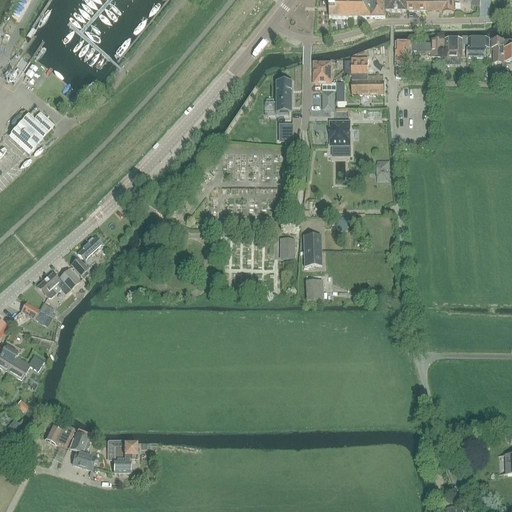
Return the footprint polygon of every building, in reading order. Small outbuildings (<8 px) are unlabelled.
[(329,1),(329,19),(370,19),(369,1),(360,1),(359,0),(336,0),(336,1),(329,1)] [(369,0),(369,1),(370,19),(385,19),(384,0),(369,0)] [(406,13),(406,1),(402,1),(402,0),(388,0),(389,1),(385,1),(385,13),(406,13)] [(426,12),(426,0),(406,0),(407,12),(426,12)] [(442,14),(453,14),(453,0),(431,0),(431,1),(426,1),(427,12),(443,12),(442,14)] [(467,41),(467,52),(467,60),(484,60),(485,49),(490,49),(490,40),(467,40),(467,41)] [(462,52),(467,52),(467,41),(444,41),(444,59),(462,59),(462,52)] [(411,45),(411,53),(417,53),(417,55),(431,55),(431,59),(440,59),(440,49),(443,50),(444,42),(431,42),(431,45),(411,45)] [(503,64),(503,42),(491,42),(491,49),(493,49),(493,64),(503,64)] [(395,45),(395,68),(396,68),(395,79),(410,79),(410,70),(417,70),(417,61),(411,61),(411,60),(411,53),(411,45),(395,45)] [(351,69),(344,69),(344,75),(351,74),(351,76),(365,76),(364,62),(351,62),(351,68),(351,69)] [(330,66),(314,66),(314,85),(322,85),(322,93),(336,93),(336,85),(330,85),(330,66)] [(37,71),(31,67),(25,76),(31,80),(37,71)] [(5,82),(9,86),(18,79),(14,74),(5,82)] [(352,97),(384,97),(383,77),(351,78),(352,97)] [(292,83),(275,83),(275,114),(289,114),(289,107),(292,107),(292,83)] [(333,94),(323,94),(323,112),(333,112),(333,94)] [(30,154),(53,129),(40,118),(34,124),(28,118),(11,137),(30,154)] [(350,123),(329,123),(330,148),(350,147),(350,123)] [(292,130),(282,130),(282,143),(292,143),(292,130)] [(303,238),(304,268),(322,268),(321,237),(303,238)] [(95,264),(90,258),(102,248),(95,240),(77,256),(80,259),(71,267),(81,277),(95,264)] [(294,261),(294,241),(282,241),(282,261),(294,261)] [(44,297),(45,297),(49,302),(56,296),(60,292),(65,297),(80,284),(69,271),(59,280),(61,282),(60,283),(52,275),(37,289),(44,297)] [(306,283),(307,303),(319,303),(318,283),(306,283)] [(35,322),(40,313),(26,305),(21,313),(35,322)] [(0,369),(7,374),(19,355),(6,347),(3,351),(1,350),(0,351),(0,369)] [(28,367),(16,359),(7,374),(21,382),(30,368),(38,374),(44,364),(34,358),(28,367)] [(20,403),(16,408),(24,415),(28,409),(20,403)] [(64,452),(74,433),(65,428),(63,433),(51,428),(44,442),(64,452)] [(81,456),(76,455),(72,467),(91,473),(95,460),(86,458),(88,454),(83,452),(88,440),(76,435),(71,451),(81,456)] [(115,463),(114,463),(114,475),(130,475),(130,463),(130,460),(137,460),(137,447),(124,447),(124,450),(115,450),(115,463)]
